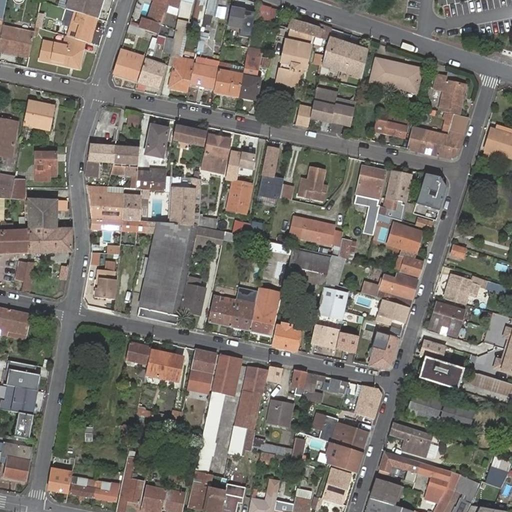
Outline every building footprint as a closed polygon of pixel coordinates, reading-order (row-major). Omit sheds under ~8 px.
[(69,0),(66,11),(75,13),(97,20),(100,12),(89,8),(91,5),(89,5),(90,0),(92,0),(99,2),(100,0),(69,0)] [(144,19),(141,29),(144,31),(157,35),(158,35),(161,25),(175,30),(177,19),(166,16),(169,6),(179,9),(181,1),(181,0),(154,0),(163,2),(162,4),(156,3),(150,21),(144,19)] [(204,13),(207,0),(195,0),(190,24),(201,27),(204,13)] [(216,0),(207,0),(204,13),(213,15),(216,0)] [(191,3),(181,1),(179,9),(177,19),(175,30),(174,33),(183,34),(184,35),(191,3)] [(269,10),(256,4),(255,13),(254,18),(267,22),(267,21),(269,10)] [(255,13),(231,8),(227,26),(251,31),(254,18),(255,13)] [(276,10),(270,8),(269,10),(267,21),(274,22),(276,10)] [(84,43),(89,45),(98,20),(97,20),(75,13),(67,38),(69,38),(84,43)] [(44,15),(39,14),(36,27),(42,29),(44,15)] [(332,28),(320,24),(319,28),(298,22),(295,30),(311,34),(328,40),(332,28)] [(0,40),(0,51),(29,58),(34,34),(3,26),(0,40)] [(138,29),(129,26),(127,33),(136,36),(138,29)] [(295,30),(291,28),(288,41),(286,40),(278,81),(295,84),(298,67),(304,68),(309,47),(308,46),(311,34),(295,30)] [(141,29),(138,29),(136,36),(142,37),(144,31),(141,29)] [(208,42),(210,35),(202,32),(200,40),(208,42)] [(179,55),(183,34),(174,33),(173,40),(170,54),(179,55)] [(165,43),(166,38),(158,35),(157,35),(156,39),(155,41),(165,43)] [(81,52),(84,43),(69,38),(66,47),(47,41),(41,58),(51,61),(52,59),(63,62),(62,65),(76,69),(80,58),(77,57),(79,51),(81,52)] [(170,54),(173,40),(166,38),(165,43),(163,51),(170,54)] [(339,71),(348,45),(329,38),(328,40),(324,56),(322,65),(339,71)] [(367,52),(348,45),(339,71),(361,78),(367,52)] [(238,97),(238,98),(256,101),(260,80),(254,79),(260,51),(248,48),(246,56),(249,57),(245,78),(242,77),(238,97)] [(121,50),(113,75),(135,82),(143,57),(138,55),(137,62),(124,58),(127,52),(121,50)] [(137,62),(138,55),(127,52),(124,58),(137,62)] [(322,65),(324,56),(314,53),(312,63),(322,66),(322,65)] [(262,68),(269,69),(271,60),(264,58),(262,68)] [(192,71),(194,63),(177,59),(175,67),(192,71)] [(145,60),(138,83),(159,89),(165,66),(162,65),(161,70),(148,66),(149,61),(145,60)] [(191,84),(212,89),(216,70),(218,64),(204,60),(202,67),(195,66),(193,71),(191,84)] [(161,70),(162,65),(149,61),(148,66),(161,70)] [(398,83),(419,87),(422,71),(376,61),(371,84),(397,89),(398,83)] [(232,66),(219,63),(213,92),(238,97),(242,77),(242,76),(230,74),(232,66)] [(244,68),(232,66),(230,74),(242,76),(244,68)] [(188,92),(192,71),(175,67),(174,67),(170,88),(188,92)] [(447,80),(439,112),(454,116),(458,117),(467,85),(447,80)] [(418,93),(419,87),(398,83),(397,89),(418,93)] [(337,94),(317,90),(312,110),(310,118),(331,123),(336,99),(337,94)] [(356,104),(336,99),(331,123),(350,127),(356,104)] [(57,109),(31,104),(26,127),(53,132),(57,109)] [(301,107),(296,126),(308,129),(310,118),(312,110),(301,107)] [(379,110),(373,132),(384,135),(404,140),(408,122),(388,117),(389,113),(379,110)] [(127,126),(139,127),(140,114),(129,113),(127,126)] [(454,116),(444,113),(442,120),(448,121),(447,125),(451,126),(454,116)] [(456,157),(468,119),(458,117),(454,116),(451,126),(447,136),(412,128),(406,150),(451,160),(456,157)] [(0,119),(0,145),(12,148),(17,124),(9,122),(9,119),(3,117),(2,121),(0,119)] [(163,158),(169,129),(151,126),(145,155),(163,158)] [(176,126),(172,141),(204,147),(207,133),(176,126)] [(511,158),(511,136),(491,130),(483,157),(489,159),(492,153),(511,158)] [(223,175),(230,140),(209,135),(202,171),(223,175)] [(0,152),(11,155),(12,148),(0,145),(0,152)] [(90,145),(86,177),(104,177),(105,163),(112,163),(115,147),(91,145),(90,145)] [(267,146),(257,196),(277,201),(279,198),(283,182),(283,180),(274,178),(280,149),(267,146)] [(115,147),(112,163),(125,164),(123,176),(137,176),(139,148),(115,147)] [(233,183),(227,211),(246,215),(252,185),(236,182),(239,167),(254,170),(257,156),(232,151),(225,181),(233,183)] [(45,176),(50,176),(56,176),(56,154),(36,154),(35,181),(45,181),(45,176)] [(150,166),(149,191),(165,192),(166,177),(167,167),(150,166)] [(386,171),(363,167),(355,202),(362,204),(363,197),(379,201),(386,171)] [(306,190),(305,198),(323,201),(327,185),(329,174),(314,171),(312,182),(302,180),(301,188),(306,190)] [(403,205),(403,203),(406,203),(411,176),(393,172),(387,199),(384,209),(380,208),(369,205),(364,231),(374,233),(374,231),(377,232),(377,229),(382,231),(386,218),(393,219),(402,221),(405,206),(403,205)] [(446,188),(439,177),(425,174),(416,204),(439,211),(446,188)] [(181,178),(166,177),(165,192),(165,194),(171,194),(169,223),(193,225),(193,224),(198,225),(199,217),(202,181),(199,180),(193,179),(192,184),(181,183),(181,178)] [(13,187),(14,181),(0,178),(0,190),(12,192),(13,187)] [(283,182),(279,198),(290,201),(294,185),(283,182)] [(25,201),(25,188),(13,187),(12,192),(12,194),(11,200),(25,201)] [(87,188),(91,219),(122,221),(124,197),(107,196),(108,190),(87,188)] [(124,197),(122,221),(147,223),(147,222),(149,199),(124,197)] [(379,201),(363,197),(362,204),(369,205),(380,208),(381,201),(379,201)] [(29,232),(61,231),(61,228),(57,227),(58,211),(67,212),(66,205),(69,205),(69,202),(58,202),(57,201),(28,200),(29,211),(26,211),(27,215),(29,215),(29,232)] [(199,217),(198,225),(214,229),(216,220),(199,217)] [(333,226),(292,217),(287,236),(328,245),(333,226)] [(432,231),(435,223),(418,218),(415,226),(432,231)] [(91,219),(91,228),(122,230),(122,221),(91,219)] [(216,220),(214,229),(224,231),(225,232),(228,221),(216,220)] [(122,221),(122,230),(146,232),(146,230),(147,223),(122,221)] [(234,221),(231,233),(249,237),(251,224),(234,221)] [(156,230),(136,317),(177,326),(197,227),(198,225),(193,224),(193,225),(169,223),(147,222),(147,223),(146,230),(156,230)] [(251,224),(249,237),(260,240),(264,225),(252,222),(251,224)] [(0,256),(29,255),(29,232),(25,232),(25,223),(19,223),(19,232),(16,232),(16,228),(9,228),(9,232),(0,232),(0,256)] [(400,257),(395,271),(400,273),(418,279),(423,263),(414,261),(423,233),(393,224),(386,245),(402,250),(400,257)] [(223,233),(199,227),(193,254),(204,257),(207,242),(220,244),(223,233)] [(72,253),(72,230),(61,231),(29,232),(29,255),(72,253)] [(343,232),(334,230),(330,245),(340,247),(342,239),(343,232)] [(260,240),(249,237),(247,242),(264,246),(265,241),(260,240)] [(355,242),(342,239),(340,247),(338,257),(345,259),(352,260),(355,242)] [(107,245),(107,255),(120,255),(120,245),(107,245)] [(465,250),(454,246),(451,256),(463,260),(465,250)] [(323,283),(331,256),(292,247),(290,260),(285,282),(321,290),(321,288),(323,283)] [(100,254),(91,253),(91,258),(90,266),(98,268),(100,254)] [(345,259),(338,257),(331,256),(323,283),(336,287),(345,259)] [(105,269),(115,269),(116,260),(105,260),(105,269)] [(23,284),(27,264),(20,263),(15,283),(23,284)] [(21,294),(28,296),(33,276),(30,275),(33,265),(27,264),(23,284),(21,294)] [(94,297),(114,301),(117,284),(115,283),(113,283),(115,274),(99,271),(98,280),(100,281),(98,289),(96,289),(94,297)] [(408,308),(417,280),(398,275),(396,280),(384,276),(380,289),(376,299),(379,299),(408,308)] [(189,277),(187,286),(198,289),(200,280),(189,277)] [(505,295),(507,288),(473,277),(471,283),(451,277),(444,298),(465,304),(467,295),(474,297),(478,286),(485,287),(485,289),(505,295)] [(336,287),(323,283),(321,290),(316,314),(343,319),(350,291),(336,287)] [(198,289),(187,286),(182,312),(201,316),(207,290),(198,289)] [(376,299),(380,289),(373,287),(370,297),(376,299)] [(259,288),(255,305),(249,332),(270,337),(280,292),(259,288)] [(209,323),(230,328),(235,301),(232,300),(231,306),(218,303),(219,298),(214,297),(209,323)] [(231,306),(232,300),(219,298),(218,303),(231,306)] [(235,301),(230,328),(249,332),(255,305),(255,303),(236,298),(235,301)] [(408,308),(379,299),(372,321),(389,326),(392,319),(404,323),(408,308)] [(429,330),(436,332),(440,333),(442,327),(449,329),(447,335),(457,338),(466,310),(438,302),(429,330)] [(0,335),(3,337),(9,312),(0,309),(0,335)] [(25,335),(30,316),(9,312),(3,337),(7,337),(8,332),(25,335)] [(276,325),(271,346),(296,351),(301,332),(290,329),(291,326),(282,324),(281,327),(276,325)] [(339,332),(314,326),(310,344),(335,349),(339,332)] [(442,327),(440,333),(447,335),(449,329),(442,327)] [(391,367),(400,339),(374,331),(367,353),(369,356),(367,365),(384,370),(391,367)] [(24,341),(25,335),(8,332),(7,337),(24,341)] [(339,332),(335,349),(356,355),(360,337),(339,332)] [(424,358),(449,366),(451,361),(442,358),(446,347),(426,341),(420,357),(424,358)] [(150,346),(130,343),(126,360),(146,365),(149,352),(150,346)] [(207,395),(216,356),(195,351),(187,390),(207,395)] [(502,362),(497,360),(494,368),(511,373),(511,352),(508,351),(504,362),(502,362)] [(183,358),(150,352),(145,376),(178,382),(183,358)] [(203,434),(202,439),(215,442),(225,395),(234,397),(242,361),(220,356),(203,434)] [(449,366),(424,358),(418,378),(458,390),(464,370),(449,366)] [(36,367),(8,362),(6,372),(8,373),(5,386),(7,387),(37,393),(40,377),(35,375),(36,367)] [(233,425),(228,445),(249,449),(251,449),(253,438),(255,430),(253,430),(266,371),(248,368),(236,426),(233,425)] [(279,383),(281,371),(271,369),(268,381),(279,383)] [(306,374),(295,372),(292,386),(303,388),(306,374)] [(511,393),(511,384),(472,373),(468,384),(511,398),(511,393)] [(307,374),(303,397),(302,400),(312,402),(317,376),(307,374)] [(339,392),(345,394),(348,383),(331,379),(328,391),(338,394),(339,392)] [(363,386),(354,414),(373,420),(381,395),(377,389),(363,386)] [(33,417),(37,393),(7,387),(4,402),(0,401),(0,403),(0,411),(18,414),(33,417)] [(476,410),(415,390),(407,415),(468,433),(476,410)] [(272,401),(267,424),(287,429),(292,405),(272,401)] [(139,407),(137,413),(152,418),(154,412),(139,407)] [(172,420),(181,422),(182,412),(173,411),(172,420)] [(33,417),(18,414),(14,439),(28,442),(33,417)] [(333,445),(363,454),(369,434),(337,424),(338,420),(317,414),(312,429),(320,431),(318,440),(333,445)] [(120,444),(130,444),(131,425),(122,424),(120,444)] [(432,435),(393,424),(389,435),(404,439),(401,451),(425,458),(432,435)] [(264,440),(253,438),(251,449),(261,452),(274,454),(281,456),(291,457),(292,450),(264,444),(264,440)] [(295,438),(292,450),(291,457),(301,460),(305,441),(295,438)] [(206,511),(212,511),(217,490),(209,489),(211,481),(206,480),(212,455),(213,455),(216,444),(214,444),(215,442),(202,439),(194,478),(192,485),(187,507),(206,511)] [(173,465),(171,465),(169,474),(168,480),(180,483),(189,442),(178,440),(173,465)] [(31,450),(4,444),(2,454),(0,453),(0,467),(6,469),(4,480),(25,484),(31,450)] [(249,449),(228,445),(226,454),(247,458),(249,449)] [(326,465),(356,474),(363,454),(333,445),(326,465)] [(274,454),(261,452),(258,464),(271,466),(274,454)] [(430,467),(384,453),(378,470),(391,475),(394,466),(427,476),(430,467)] [(504,480),(511,463),(511,461),(494,456),(485,484),(498,488),(499,488),(504,480)] [(128,459),(124,476),(131,478),(135,461),(128,459)] [(171,464),(165,462),(163,472),(169,474),(171,465),(171,464)] [(446,489),(451,474),(430,467),(427,476),(431,477),(428,487),(445,493),(446,489)] [(326,502),(327,500),(343,504),(350,480),(340,477),(342,471),(332,469),(322,501),(326,502)] [(48,490),(68,493),(72,473),(51,470),(47,489),(48,490)] [(351,474),(342,471),(340,477),(350,480),(351,474)] [(472,501),(481,483),(451,474),(446,489),(472,501)] [(115,511),(123,511),(126,501),(139,504),(144,483),(123,479),(116,511),(115,511)] [(402,487),(375,479),(369,500),(391,506),(395,507),(402,487)] [(267,501),(253,498),(249,511),(273,511),(274,511),(275,504),(280,481),(271,480),(267,501)] [(70,493),(116,501),(117,493),(71,485),(70,493)] [(147,487),(141,511),(160,511),(161,510),(165,491),(147,487)] [(437,505),(445,493),(428,487),(424,501),(437,505)] [(165,491),(161,510),(168,511),(180,511),(184,495),(165,490),(165,491)] [(217,490),(212,511),(236,511),(239,503),(242,504),(244,497),(224,493),(224,492),(217,490)] [(310,493),(297,490),(295,498),(309,501),(310,493)] [(309,501),(295,498),(293,508),(292,511),(307,511),(308,510),(307,509),(309,501)] [(463,499),(460,498),(453,511),(466,511),(469,506),(471,503),(463,499)] [(403,511),(390,508),(391,506),(369,500),(364,511),(403,511)]
